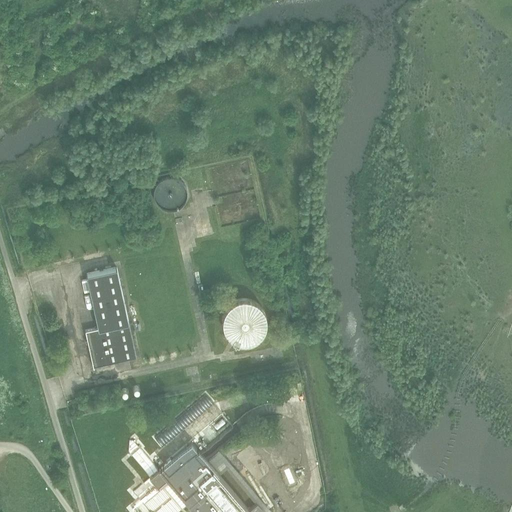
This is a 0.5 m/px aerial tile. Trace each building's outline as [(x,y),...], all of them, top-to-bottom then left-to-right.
[(154,191),(153,194),(154,196),(154,199),(155,201),(157,204),(158,206),(160,208),(163,209),(165,210),(168,211),(170,211),(173,211),(176,210),(178,209),(180,207),(182,206),(184,204),(186,201),(187,199),(187,196),(187,194),(187,191),(187,189),(186,186),(184,184),(182,182),(180,180),(178,179),(176,178),(173,177),(170,177),(168,177),(165,178),(163,179),(160,180),(158,182),(157,184),(155,186),(154,189),(154,191)] [(86,330),(93,367),(94,367),(94,366),(136,357),(117,267),(86,274),(98,327),(86,330)] [(223,317),(222,320),(223,323),(224,327),(225,330),(227,333),(229,336),(232,338),(234,340),(238,341),(241,342),(244,342),(248,342),(251,341),(254,340),(257,338),(260,336),(262,333),(264,330),(265,327),(266,323),(267,320),(266,317),(265,313),(264,310),(262,307),(260,304),(257,302),(255,300),(251,299),(248,298),(244,298),(241,298),(238,299),(234,300),(232,302),(229,304),(227,307),(225,310),(224,313),(223,317)] [(155,438),(163,448),(214,404),(205,394),(155,438)] [(225,425),(234,419),(231,415),(222,421),(225,425)] [(264,511),(266,511),(258,502),(250,509),(192,442),(159,470),(133,440),(129,440),(129,452),(151,477),(150,477),(159,488),(168,480),(195,511),(264,511)] [(261,457),(251,465),(255,469),(264,461),(261,457)]
